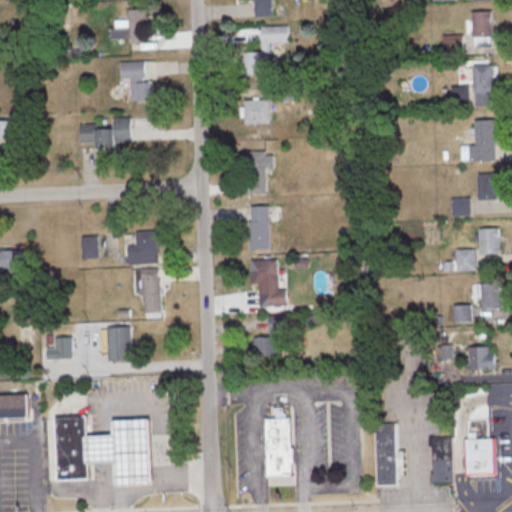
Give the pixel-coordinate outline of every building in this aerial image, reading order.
[(255,16),(272,15),(271,0),(267,0),(254,1),(255,16)] [(128,8),(128,19),(115,19),(115,26),(110,26),(110,38),(130,38),(130,42),(144,42),(143,26),(147,26),(146,8),(128,8)] [(260,25),(261,51),(242,52),(243,72),(282,71),(282,56),(271,56),(270,42),(289,41),(288,24),(260,25)] [(120,61),(121,77),(131,77),(131,100),(148,99),(146,60),(120,61)] [(494,94),(493,63),(472,64),(473,85),(451,85),(451,103),(469,102),(469,105),(489,104),(489,94),(494,94)] [(270,122),(269,99),(244,99),(245,123),(270,122)] [(10,118),(0,118),(0,138),(14,138),(14,134),(23,133),(22,112),(9,112),(10,118)] [(131,140),(131,116),(113,116),(113,128),(98,128),(98,123),(80,123),(80,142),(97,141),(97,147),(116,146),(116,140),(131,140)] [(494,118),(474,119),(475,144),(468,144),(469,160),(495,159),(494,118)] [(267,167),(274,167),(274,151),(247,151),(248,193),(268,192),(267,167)] [(497,198),(496,172),(477,173),(478,199),(497,198)] [(451,215),(471,215),(470,197),(451,197),(451,215)] [(251,248),(270,247),(269,205),(250,205),(251,248)] [(479,253),(499,252),(498,227),(478,227),(479,253)] [(129,263),(158,262),(157,229),(136,230),(136,244),(128,245),(129,263)] [(82,257),(98,257),(98,235),(82,235),(82,257)] [(475,248),(456,248),(456,270),(475,269),(475,248)] [(0,249),(0,270),(25,269),(24,249),(0,249)] [(251,259),(251,283),(258,283),(259,308),(287,307),(287,288),(278,288),(277,258),(251,259)] [(140,267),(141,292),(143,292),(144,315),(161,314),(159,267),(140,267)] [(500,282),(472,283),(473,295),(481,295),(482,307),(501,307),(500,282)] [(255,355),(283,354),(282,315),(269,316),(269,336),(255,336),(255,355)] [(107,326),(108,359),(131,358),(130,326),(107,326)] [(47,347),(47,358),(72,357),(72,335),(54,336),(55,346),(47,347)] [(451,359),(450,343),(437,344),(437,360),(451,359)] [(469,368),(494,368),(494,352),(488,352),(488,345),(468,346),(469,368)] [(0,394),(0,418),(27,418),(26,394),(0,394)] [(88,478),(56,479),(53,416),(86,414),(88,478)] [(265,417),(292,416),(293,475),(268,476),(265,417)] [(83,435),(101,434),(112,434),(111,420),(149,418),(152,483),(114,485),(113,462),(102,462),(84,463),(83,435)] [(399,484),(399,465),(403,465),(403,450),(398,450),(397,422),(376,422),(378,485),(399,484)] [(453,436),(431,437),(433,482),(454,481),(453,436)] [(462,438),(474,438),(487,437),(493,437),(494,474),(463,475),(462,438)]
